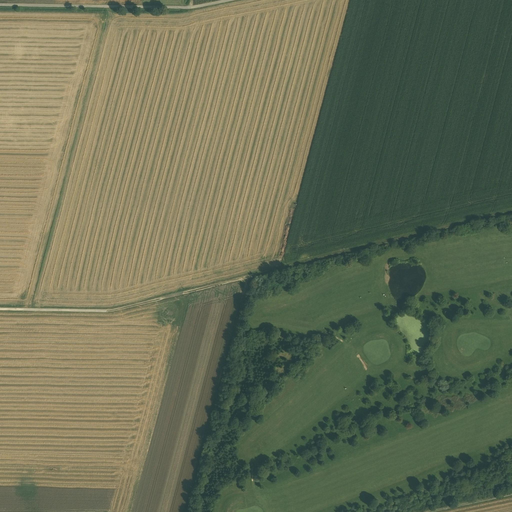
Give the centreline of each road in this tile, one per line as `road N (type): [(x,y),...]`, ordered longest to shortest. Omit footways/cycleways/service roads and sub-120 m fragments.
road 1 (track): [(0,311),(131,310),(511,216)]
road 2 (track): [(246,0),(194,10),(0,5)]
road 3 (track): [(186,511),(251,279)]
